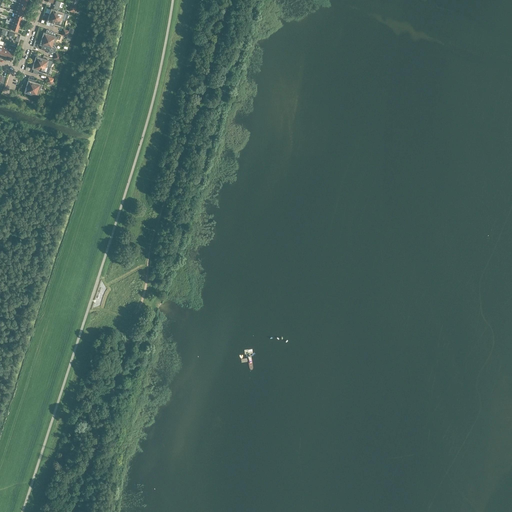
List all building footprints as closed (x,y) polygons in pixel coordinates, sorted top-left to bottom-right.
[(58,10),(61,2),(56,1),(53,9),(51,8),(49,15),(56,17),(58,10)] [(68,14),(58,10),(56,17),(66,20),(68,14)] [(54,23),(56,17),(49,15),(47,21),(51,22),(50,26),(53,27),(54,23)] [(64,27),(66,20),(56,17),(54,23),(64,27)] [(19,25),(11,23),(10,29),(18,31),(19,25)] [(48,41),(50,34),(51,31),(47,29),(46,33),(43,32),(41,38),(48,41)] [(48,41),(55,43),(57,36),(55,36),(56,33),(51,32),(52,31),(51,31),(50,34),(48,41)] [(42,46),(41,49),(45,51),(46,47),(48,41),(41,38),(39,45),(42,46)] [(46,47),(50,48),(49,51),(55,53),(56,48),(55,46),(54,46),(55,43),(48,41),(46,47)] [(4,43),(3,46),(1,54),(6,56),(9,47),(6,46),(7,44),(4,43)] [(10,45),(9,47),(6,56),(12,58),(15,46),(10,45)] [(35,53),(34,55),(32,62),(34,62),(41,64),(43,58),(37,56),(38,54),(35,53)] [(53,61),(43,58),(41,64),(51,68),(53,61)] [(37,74),(38,74),(41,64),(34,62),(32,69),(34,69),(33,73),(37,74)] [(38,74),(42,75),(43,72),(49,74),(51,68),(41,64),(38,74)] [(29,78),(29,80),(28,80),(26,86),(33,88),(35,82),(36,78),(29,76),(29,78)] [(33,88),(40,90),(42,84),(35,82),(33,88)] [(33,88),(26,86),(24,92),(31,95),(33,88)] [(33,88),(31,95),(38,97),(40,90),(33,88)]
